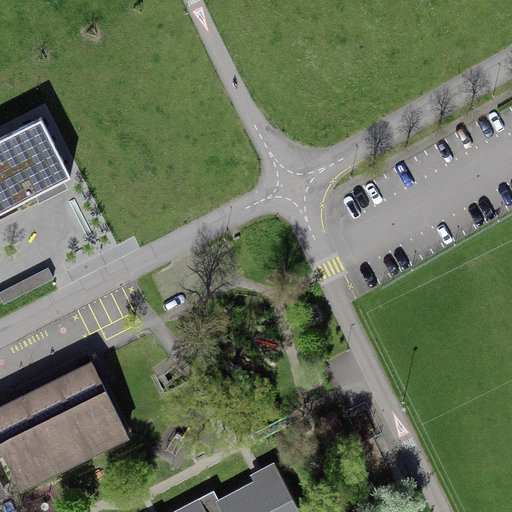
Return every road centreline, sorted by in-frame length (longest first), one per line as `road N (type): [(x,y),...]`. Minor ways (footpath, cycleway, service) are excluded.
road 1 (residential): [(287,188),(445,511)]
road 2 (residential): [(0,332),(287,188)]
road 3 (residential): [(287,188),(511,61)]
road 4 (residential): [(195,0),(287,188)]
